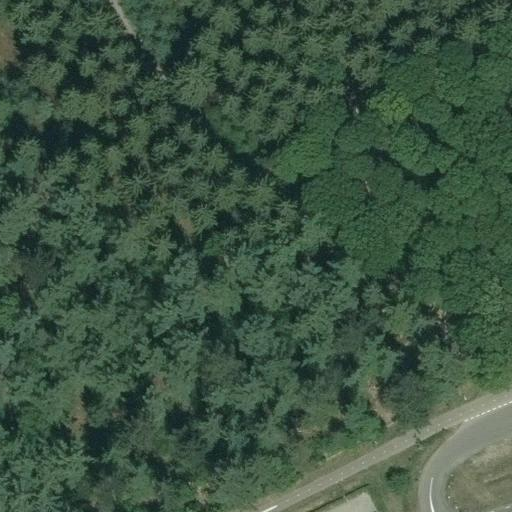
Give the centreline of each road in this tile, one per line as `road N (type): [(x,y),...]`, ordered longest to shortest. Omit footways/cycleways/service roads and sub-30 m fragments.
road 1 (track): [(502,398),(434,316),(163,64),(113,0)]
road 2 (track): [(511,40),(265,161)]
road 3 (unclassified): [(432,511),(443,459),(511,417)]
